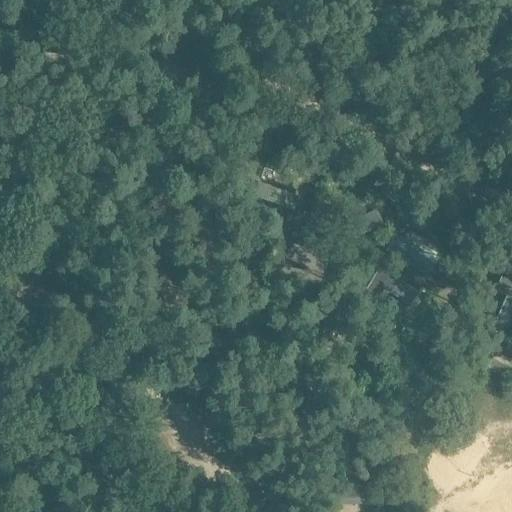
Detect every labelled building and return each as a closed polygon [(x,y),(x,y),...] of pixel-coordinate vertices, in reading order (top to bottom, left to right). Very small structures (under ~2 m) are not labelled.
[(233,207),(214,182),(202,191),(220,216),(233,207)] [(299,197),(294,195),(296,191),(286,187),(284,192),(258,182),(253,197),(294,212),(299,197)] [(379,200),(351,189),(346,202),(374,213),(379,200)] [(444,231),(417,220),(412,231),(439,242),(444,231)] [(207,241),(188,253),(215,295),(234,282),(207,241)] [(285,259),(323,275),(329,262),(290,246),(285,259)] [(163,267),(145,278),(169,317),(187,306),(163,267)] [(419,292),(379,268),(362,295),(376,304),(384,289),(411,306),(419,292)] [(511,282),(501,277),(495,291),(506,297),(495,323),(508,329),(511,319),(511,282)] [(321,348),(344,314),(341,312),(343,309),(336,305),(334,307),(330,304),(306,338),(321,348)] [(240,372),(225,349),(242,338),(237,329),(222,338),(216,328),(200,337),(226,380),(240,372)] [(75,362),(63,353),(52,368),(34,391),(47,401),(75,362)] [(308,439),(313,424),(324,427),(330,409),(307,401),(296,434),(308,439)] [(42,458),(13,432),(4,442),(0,438),(0,456),(18,472),(25,463),(32,469),(42,458)] [(78,453),(101,491),(116,482),(93,443),(78,453)] [(68,462),(73,468),(80,462),(75,456),(68,462)] [(366,498),(351,498),(352,506),(366,506),(366,498)] [(70,511),(68,503),(41,511),(70,511)]
